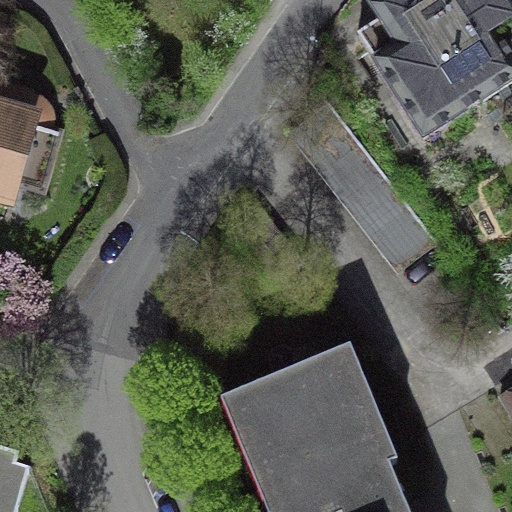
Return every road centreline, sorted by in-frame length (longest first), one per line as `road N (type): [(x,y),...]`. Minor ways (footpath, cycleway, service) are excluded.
road 1 (residential): [(323,0),(129,268),(108,312),(95,372)]
road 2 (residential): [(95,372),(105,429),(137,511)]
